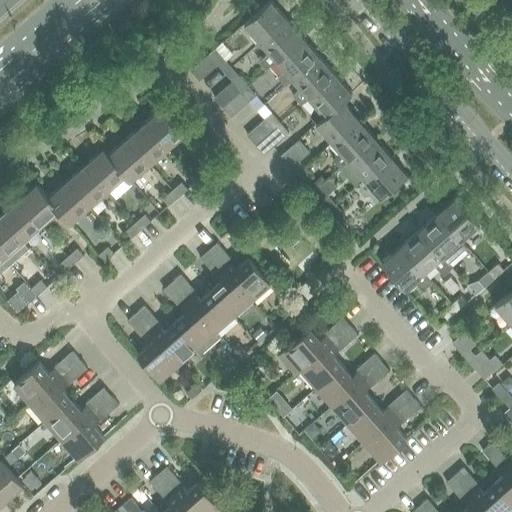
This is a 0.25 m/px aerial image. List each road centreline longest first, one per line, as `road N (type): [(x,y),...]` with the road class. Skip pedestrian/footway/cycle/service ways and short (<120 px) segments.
road 1 (residential): [(78,311),(257,167),(168,59)]
road 2 (residential): [(367,511),(480,419),(341,265)]
road 3 (tertiary): [(364,0),(511,169)]
road 4 (residential): [(346,511),(279,451),(162,415)]
road 5 (tertiary): [(511,109),(415,0)]
road 6 (residential): [(162,415),(54,511)]
road 7 (residential): [(162,415),(78,311)]
